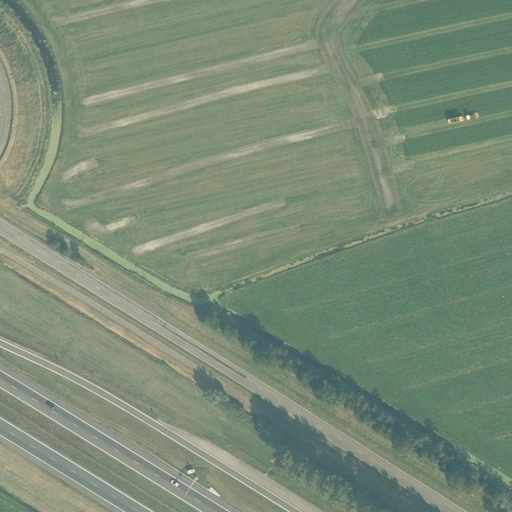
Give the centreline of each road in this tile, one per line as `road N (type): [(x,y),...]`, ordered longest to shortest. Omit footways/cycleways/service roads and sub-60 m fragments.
road 1 (tertiary): [(451,511),(0,227)]
road 2 (motorway): [(213,511),(0,380)]
road 3 (motorway): [(153,424),(0,344)]
road 4 (motorway): [(0,427),(135,511)]
